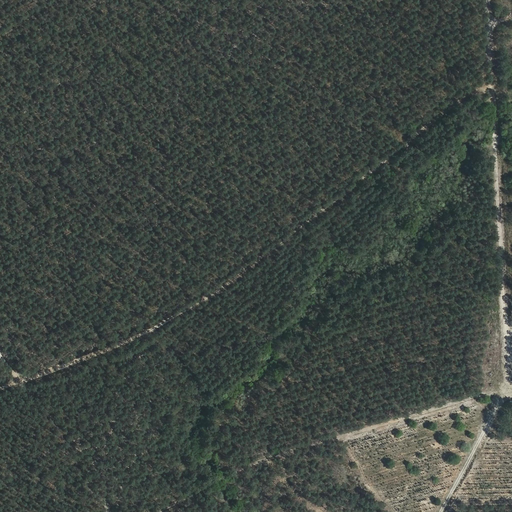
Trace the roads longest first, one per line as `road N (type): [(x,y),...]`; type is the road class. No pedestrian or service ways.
road 1 (track): [(0,389),(175,319),(492,77)]
road 2 (track): [(511,388),(487,0)]
road 3 (track): [(511,393),(271,454),(161,511)]
road 4 (track): [(439,511),(500,396)]
